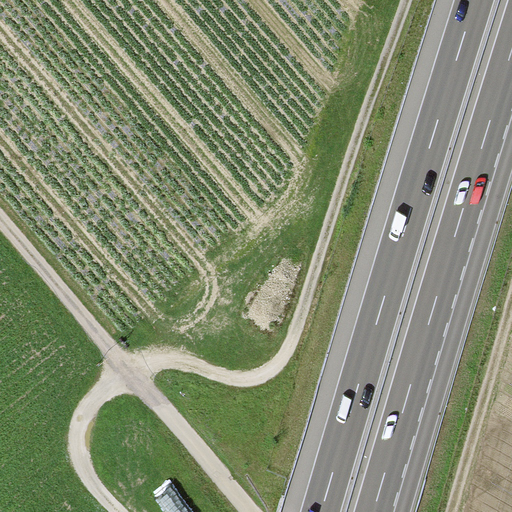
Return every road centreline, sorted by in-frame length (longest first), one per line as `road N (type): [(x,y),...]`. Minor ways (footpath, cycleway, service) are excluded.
road 1 (track): [(120,511),(82,461),(80,424),(91,402),(149,363),(183,361),(245,379),(283,357),(407,0)]
road 2 (motorway): [(475,0),(322,511)]
road 3 (motorway): [(374,511),(494,110)]
road 4 (track): [(252,511),(0,217)]
road 5 (track): [(452,511),(511,301)]
